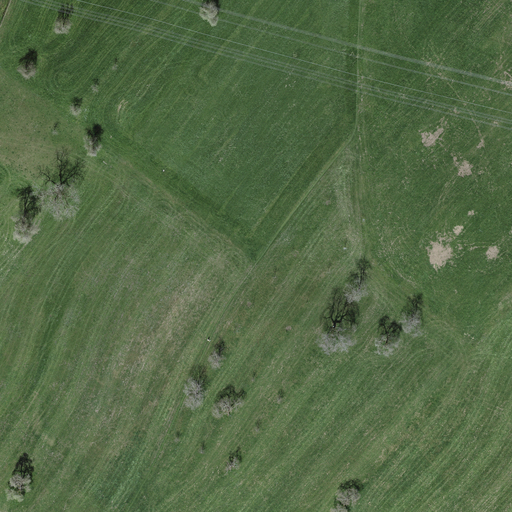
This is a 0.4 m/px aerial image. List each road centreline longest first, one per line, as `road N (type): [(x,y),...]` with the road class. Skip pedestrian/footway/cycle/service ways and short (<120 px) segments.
road 1 (track): [(357,129),(368,267),(389,292)]
road 2 (track): [(363,0),(357,129)]
